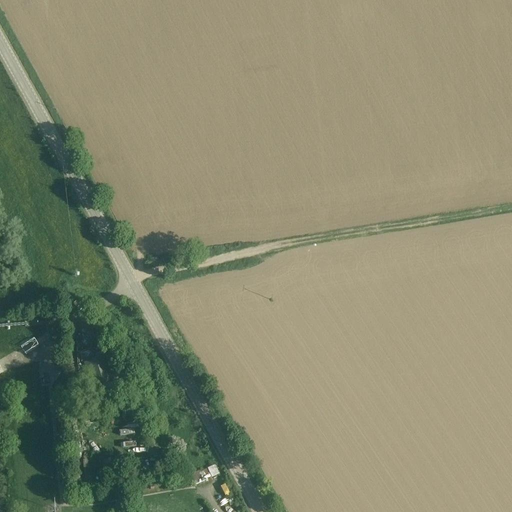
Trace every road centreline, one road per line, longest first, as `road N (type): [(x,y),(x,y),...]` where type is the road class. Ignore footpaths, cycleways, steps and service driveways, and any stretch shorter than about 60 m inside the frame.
road 1 (unclassified): [(0,43),(260,511)]
road 2 (track): [(133,284),(315,239),(511,207)]
